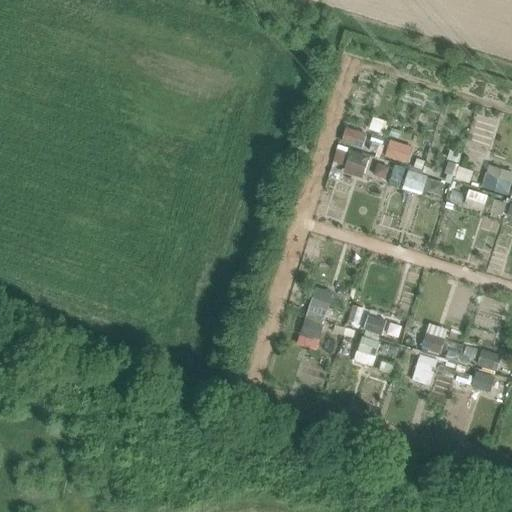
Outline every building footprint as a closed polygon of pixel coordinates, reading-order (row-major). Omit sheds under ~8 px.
[(373,115),(369,126),(380,130),(384,119),(373,115)] [(343,123),(340,137),(358,143),(365,130),(343,123)] [(390,128),(388,136),(399,139),(402,131),(390,128)] [(383,136),(371,132),(366,148),(378,152),(383,136)] [(411,145),(389,138),(387,146),(384,153),(406,160),(411,145)] [(368,152),(348,148),(341,169),(361,174),(368,152)] [(459,151),(449,148),(446,157),(456,160),(459,151)] [(506,149),(503,149),(497,151),(495,157),(497,162),(503,164),(508,163),(510,159),(511,155),(508,151),(506,149)] [(424,159),(415,157),(413,164),(422,166),(424,159)] [(473,167),(447,159),(443,172),(469,181),(473,167)] [(376,161),(373,173),(385,176),(388,165),(376,161)] [(511,174),(511,169),(487,162),(479,184),(506,193),(511,174)] [(394,163),(388,181),(398,184),(404,166),(394,163)] [(421,172),(408,168),(402,186),(421,193),(422,188),(427,174),(421,172)] [(443,180),(427,174),(422,188),(439,193),(443,180)] [(474,190),(464,188),(459,203),(481,210),(486,194),(474,190)] [(493,197),(489,209),(502,213),(506,200),(493,197)] [(322,292),(314,289),(299,336),(317,343),(332,295),(322,292)] [(365,304),(351,301),(345,320),(359,324),(365,304)] [(398,323),(367,311),(364,327),(397,337),(398,323)] [(333,323),(332,330),(353,335),(355,328),(333,323)] [(498,351),(422,330),(418,349),(474,366),(470,381),(489,386),(498,351)] [(339,337),(325,332),(317,354),(332,359),(339,337)] [(378,345),(361,340),(354,363),(371,368),(378,345)] [(384,343),(382,352),(396,356),(398,347),(384,343)] [(437,363),(419,358),(411,382),(428,388),(437,365),(437,363)] [(380,359),(376,370),(388,374),(392,363),(380,359)] [(437,365),(434,372),(452,377),(454,370),(437,365)] [(511,385),(495,381),(491,394),(509,400),(511,391),(511,385)]
